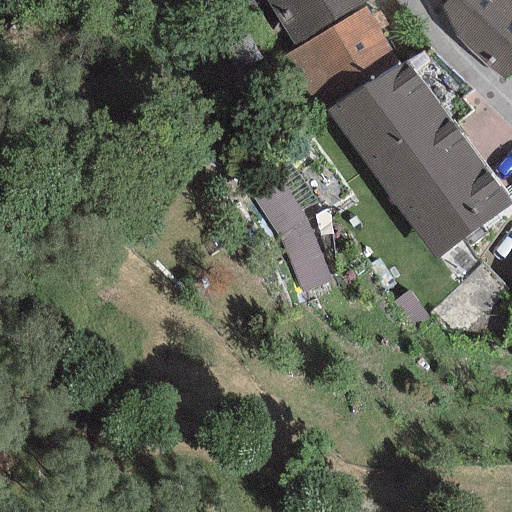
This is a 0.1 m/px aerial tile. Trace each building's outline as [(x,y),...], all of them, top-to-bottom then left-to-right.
[(367,0),(264,0),(294,49),(365,7),(362,3),(367,0)] [(448,0),(441,8),(455,38),(504,80),(511,70),(511,2),(509,0),(448,0)] [(397,62),(370,17),(365,7),(294,49),(281,57),(321,116),(327,112),(397,62)] [(434,260),(511,204),(404,57),(397,62),(327,112),(434,260)] [(302,189),(272,200),(307,295),(338,284),(302,189)]
